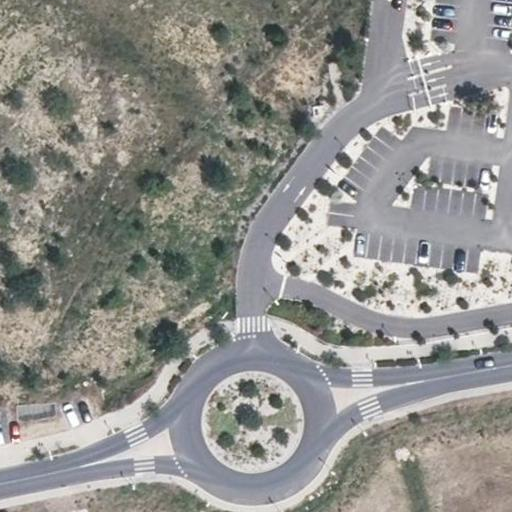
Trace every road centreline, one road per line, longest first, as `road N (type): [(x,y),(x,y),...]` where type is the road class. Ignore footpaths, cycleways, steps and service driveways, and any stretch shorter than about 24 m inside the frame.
road 1 (residential): [(305,375),(275,355),(235,353),(198,375),(182,415)]
road 2 (residential): [(200,467),(238,488),(282,483),(314,452),(321,431)]
road 3 (residential): [(50,473),(144,463),(200,467)]
road 4 (residential): [(450,376),(305,375)]
road 5 (residential): [(182,415),(50,473)]
road 6 (residential): [(321,431),(450,376)]
